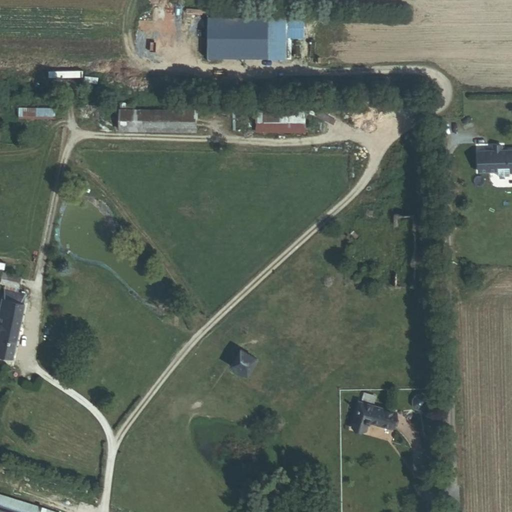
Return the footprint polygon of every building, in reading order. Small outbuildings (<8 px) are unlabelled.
[(269,60),(270,16),(207,15),(206,59),(269,60)] [(256,110),(277,111),(277,101),(256,101),(256,110)] [(305,111),(305,102),(277,101),(277,111),(305,111)] [(19,119),(52,119),(52,109),(19,109),(19,119)] [(120,130),(196,131),(196,110),(148,110),(121,109),(120,130)] [(255,132),(304,133),(305,111),(277,111),(256,110),(255,132)] [(511,184),(511,161),(499,161),(499,156),(490,156),(489,161),(475,160),(474,181),(492,181),(492,189),(506,189),(506,184),(511,184)] [(6,284),(18,287),(21,277),(3,273),(0,283),(6,284)] [(17,292),(18,287),(6,284),(3,298),(10,300),(12,291),(17,292)] [(0,310),(0,355),(13,358),(25,303),(24,303),(26,294),(17,292),(12,291),(10,300),(3,298),(0,310)] [(231,366),(248,376),(259,359),(241,348),(231,366)] [(374,401),(376,396),(364,392),(362,398),(374,401)] [(425,409),(428,405),(428,399),(424,395),(417,395),(413,398),(413,406),(418,410),(425,409)] [(369,422),(390,428),(395,411),(359,401),(353,426),(366,430),(369,422)] [(0,511),(2,511),(54,511),(0,494),(0,511)]
